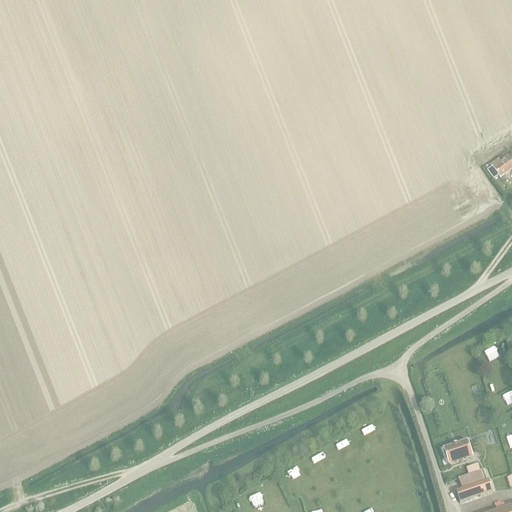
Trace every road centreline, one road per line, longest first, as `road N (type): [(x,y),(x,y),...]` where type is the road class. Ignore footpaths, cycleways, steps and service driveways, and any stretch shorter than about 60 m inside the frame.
road 1 (unclassified): [(151,465),(472,292)]
road 2 (unclassified): [(151,465),(372,375),(397,372)]
road 3 (unclassified): [(397,372),(410,351),(511,280)]
road 4 (unclassified): [(448,511),(397,372)]
